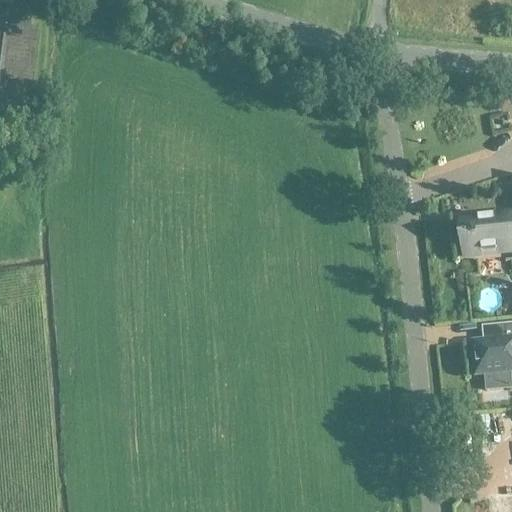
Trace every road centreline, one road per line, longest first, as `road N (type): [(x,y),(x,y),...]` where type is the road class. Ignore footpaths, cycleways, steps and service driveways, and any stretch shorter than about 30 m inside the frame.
road 1 (unclassified): [(430,511),(375,50)]
road 2 (unclassified): [(204,0),(375,50)]
road 3 (unclassified): [(375,50),(511,65)]
